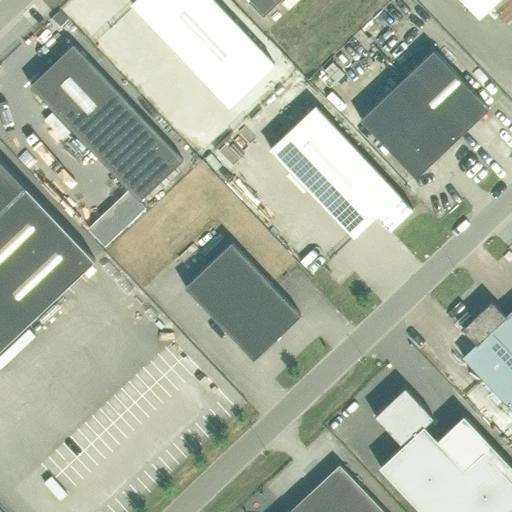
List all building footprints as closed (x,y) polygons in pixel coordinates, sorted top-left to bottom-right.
[(230,107),(275,64),(214,0),(135,0),(132,4),(230,107)] [(248,0),(264,16),(281,0),(248,0)] [(463,0),(480,17),(498,0),(463,0)] [(74,44),(31,85),(129,189),(140,201),(184,160),(74,44)] [(434,50),(361,119),(416,178),(490,108),(434,50)] [(316,105),(271,148),(355,238),(378,216),(391,231),(414,209),(399,194),(400,194),(316,105)] [(0,157),(0,350),(96,260),(0,157)] [(129,189),(89,228),(105,245),(146,206),(140,201),(129,189)] [(232,242),(185,286),(255,360),(302,315),(232,242)] [(511,408),(511,310),(506,316),(492,301),(463,328),(477,344),(463,357),(511,408)] [(511,511),(511,465),(464,415),(438,440),(425,426),(434,417),(406,387),(375,416),(403,445),(380,467),(422,511),(511,511)] [(385,511),(340,464),(310,492),(310,491),(288,511),(385,511)]
